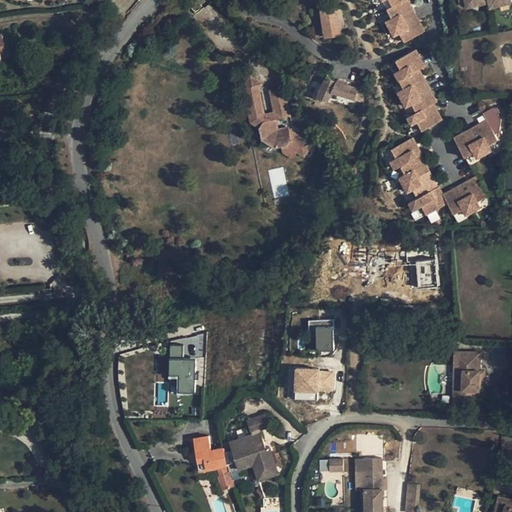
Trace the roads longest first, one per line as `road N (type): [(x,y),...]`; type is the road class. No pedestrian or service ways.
road 1 (residential): [(107,289),(80,129),(107,54),(151,0)]
road 2 (residential): [(298,511),(303,463),(335,418),(511,432)]
road 3 (residential): [(161,511),(117,421),(107,289)]
